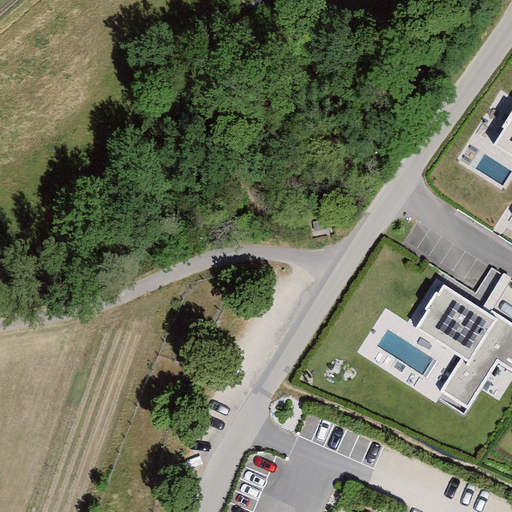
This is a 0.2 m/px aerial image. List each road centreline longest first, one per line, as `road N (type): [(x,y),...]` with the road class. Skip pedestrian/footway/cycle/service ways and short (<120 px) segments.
road 1 (residential): [(213,511),(251,416),(400,181)]
road 2 (track): [(342,268),(238,246),(59,313),(0,324)]
road 3 (track): [(297,256),(262,183),(256,150),(362,70),(402,0)]
road 4 (track): [(251,416),(485,511)]
road 5 (residential): [(400,181),(511,23)]
road 6 (residential): [(400,181),(511,244)]
